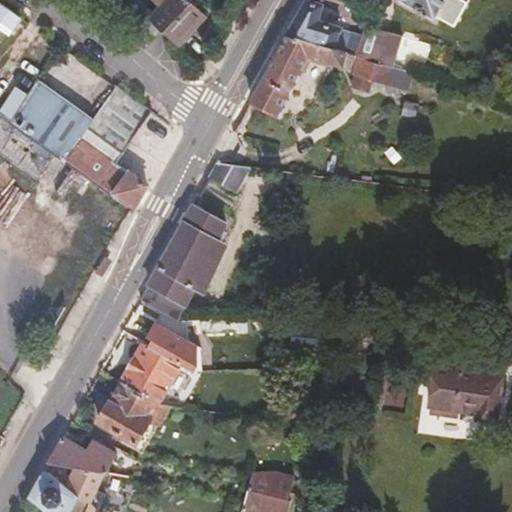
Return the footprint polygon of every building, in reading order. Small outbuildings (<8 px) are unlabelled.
[(147,24),(177,52),(202,23),(174,0),(149,0),(148,2),(158,11),(147,24)] [(401,0),(397,9),(431,28),(432,26),(450,35),(469,0),(401,0)] [(309,5),(288,43),(332,56),(338,39),(340,36),(318,29),(324,13),(309,5)] [(8,39),(20,23),(0,7),(0,46),(5,39),(8,39)] [(359,52),(356,62),(360,64),(393,73),(405,40),(367,29),(362,46),(359,52)] [(332,56),(349,60),(356,62),(359,52),(362,46),(338,39),(332,56)] [(288,43),(252,107),(278,121),(311,63),(345,74),(349,60),(332,56),(288,43)] [(349,60),(345,74),(356,77),(360,64),(356,62),(349,60)] [(373,86),(386,91),(393,73),(360,64),(356,77),(355,81),(362,83),(358,95),(369,98),(373,86)] [(129,213),(134,216),(147,192),(117,171),(151,118),(95,77),(72,110),(38,86),(27,102),(9,127),(129,213)] [(15,94),(0,114),(0,120),(9,127),(27,102),(15,94)] [(0,161),(110,241),(129,213),(9,127),(0,120),(0,161)] [(216,170),(209,183),(233,196),(244,173),(216,170)] [(258,203),(269,185),(254,176),(243,194),(258,203)] [(192,214),(141,306),(173,323),(191,290),(213,251),(224,230),(192,214)] [(213,251),(191,290),(200,294),(222,255),(213,251)] [(228,324),(195,323),(194,338),(228,339),(228,324)] [(243,340),(244,325),(228,324),(228,339),(243,340)] [(259,340),(260,325),(252,325),(252,340),(259,340)] [(120,388),(159,410),(167,398),(176,403),(187,382),(178,375),(192,351),(181,344),(184,339),(179,337),(181,332),(175,329),(170,338),(155,329),(146,343),(151,347),(149,352),(142,348),(120,388)] [(295,347),(316,349),(317,335),(317,334),(297,332),(295,347)] [(355,338),(326,336),(323,358),(335,359),(336,355),(354,357),(355,338)] [(463,356),(465,346),(437,343),(436,354),(463,356)] [(493,422),(497,382),(431,374),(425,421),(454,424),(455,418),(474,421),(474,426),(478,432),(485,433),(488,429),(489,422),(493,422)] [(161,426),(168,411),(159,410),(120,388),(98,429),(137,451),(141,444),(153,422),(161,426)] [(150,448),(161,426),(153,422),(141,444),(150,448)] [(74,474),(104,479),(114,458),(93,447),(88,458),(64,445),(50,469),(74,474)] [(45,477),(30,505),(38,511),(94,511),(96,510),(102,511),(106,503),(105,500),(95,498),(104,479),(74,474),(64,492),(45,477)] [(243,511),(291,511),(293,505),(291,505),(295,482),(276,479),(251,480),(250,485),(245,505),(243,511)]
